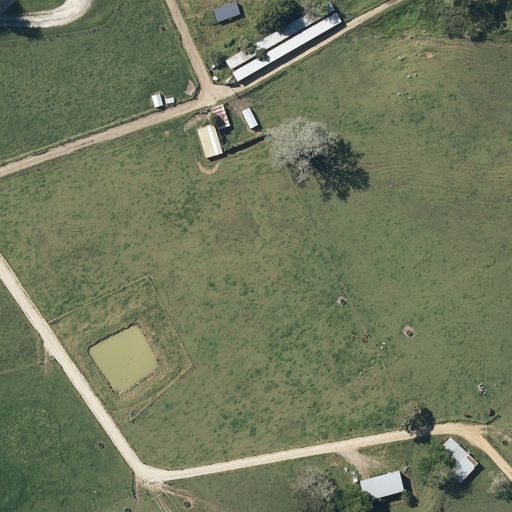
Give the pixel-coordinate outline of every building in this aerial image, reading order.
[(329,0),(328,0),(222,59),(235,82),(342,22),(329,0)] [(213,10),(216,22),(240,16),(237,4),(213,10)] [(225,124),(220,105),(210,108),(215,127),(225,124)] [(213,124),(196,130),(205,159),(223,153),(213,124)] [(480,462),(449,436),(430,458),(462,484),(480,462)] [(400,470),(358,481),(364,501),(405,491),(400,470)]
